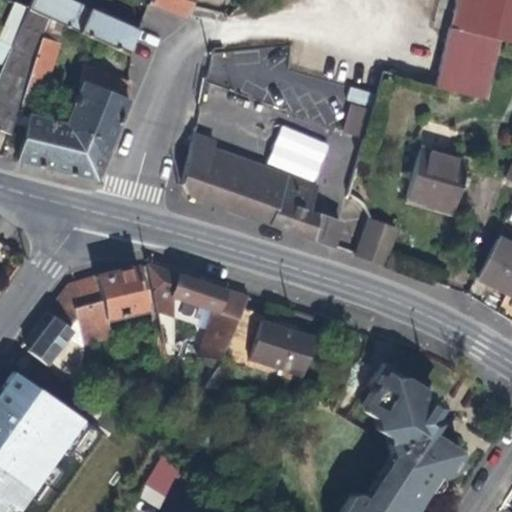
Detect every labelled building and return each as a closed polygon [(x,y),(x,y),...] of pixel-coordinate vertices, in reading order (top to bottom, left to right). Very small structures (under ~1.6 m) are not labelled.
[(76,0),(32,0),(29,8),(48,16),(129,53),(140,29),(119,20),(76,0)] [(149,0),(149,2),(166,8),(170,10),(184,15),(191,0),(149,0)] [(511,0),(456,0),(435,87),(485,101),(500,39),(511,41),(511,0)] [(0,62),(3,64),(29,8),(16,2),(0,37),(0,62)] [(18,108),(24,90),(43,31),(48,16),(29,8),(3,64),(0,71),(0,128),(11,133),(15,118),(18,108)] [(59,36),(43,31),(24,90),(41,96),(59,36)] [(82,82),(65,125),(110,143),(129,98),(131,80),(121,76),(86,64),(80,81),(82,82)] [(367,104),(368,89),(348,88),(347,102),(367,104)] [(28,124),(19,158),(43,164),(96,177),(110,143),(65,125),(36,114),(41,96),(24,90),(18,108),(15,118),(20,120),(28,124)] [(359,136),(365,107),(348,104),(342,133),(359,136)] [(280,124),(265,163),(314,182),(329,143),(280,124)] [(195,134),(184,183),(187,193),(332,245),(340,224),(311,212),(319,187),(215,149),(209,146),(211,140),(195,134)] [(215,149),(217,142),(211,140),(209,146),(215,149)] [(417,149),(404,198),(449,210),(452,198),(456,185),(463,186),(465,178),(459,176),(463,162),(417,149)] [(363,236),(357,254),(384,264),(395,228),(369,218),(363,236)] [(511,245),(496,238),(475,276),(506,291),(511,294),(511,245)] [(217,366),(219,362),(243,308),(248,296),(188,276),(145,262),(154,298),(161,324),(163,333),(164,338),(175,335),(171,297),(212,310),(197,356),(217,366)] [(78,379),(98,374),(90,341),(110,337),(105,319),(146,310),(135,265),(121,268),(94,275),(100,301),(73,307),(82,343),(79,370),(78,379)] [(54,354),(79,370),(82,343),(73,307),(100,301),(94,275),(68,281),(58,296),(47,311),(52,315),(28,349),(47,364),(54,354)] [(263,315),(243,308),(219,362),(245,371),(249,359),(300,375),(311,336),(282,328),(261,321),(263,315)] [(151,351),(155,366),(170,362),(168,356),(165,342),(164,338),(163,333),(159,334),(155,335),(148,336),(148,338),(151,351)] [(175,335),(164,338),(165,342),(168,356),(177,354),(176,347),(175,335)] [(0,385),(0,511),(24,511),(85,417),(11,369),(0,385)] [(374,372),(369,380),(374,383),(361,404),(363,411),(373,417),(375,429),(384,435),(388,454),(361,495),(356,492),(349,494),(337,511),(411,511),(435,475),(439,478),(446,477),(460,454),(459,448),(441,437),(446,429),(444,415),(443,410),(427,401),(430,397),(429,391),(403,376),(397,377),(383,369),(379,375),(374,372)] [(110,511),(131,486),(137,491),(160,454),(131,430),(98,473),(88,487),(81,497),(69,511),(110,511)] [(179,473),(160,454),(137,491),(135,494),(157,508),(179,473)] [(72,490),(81,497),(88,487),(79,480),(72,490)]
